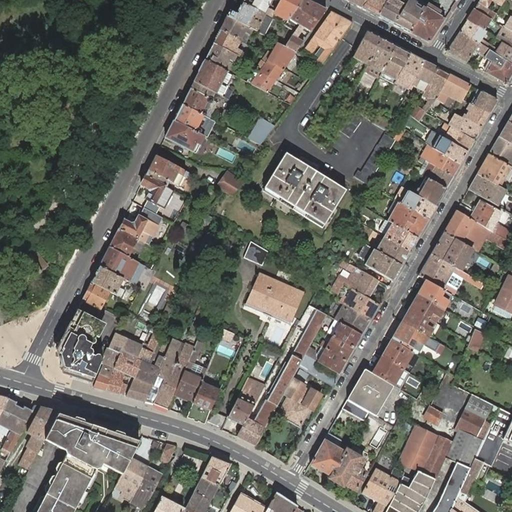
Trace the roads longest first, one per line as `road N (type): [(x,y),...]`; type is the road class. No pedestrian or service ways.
road 1 (residential): [(511,98),(289,482)]
road 2 (residential): [(216,0),(22,382)]
road 3 (secondary): [(289,482),(208,438),(22,382)]
